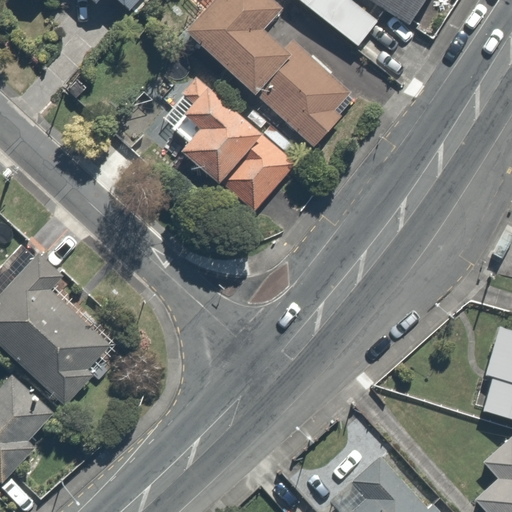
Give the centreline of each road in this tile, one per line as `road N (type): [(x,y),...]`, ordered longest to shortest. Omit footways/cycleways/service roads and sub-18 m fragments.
road 1 (secondary): [(511,46),(381,243),(273,370)]
road 2 (residential): [(273,370),(0,114)]
road 3 (secondary): [(273,370),(132,511)]
